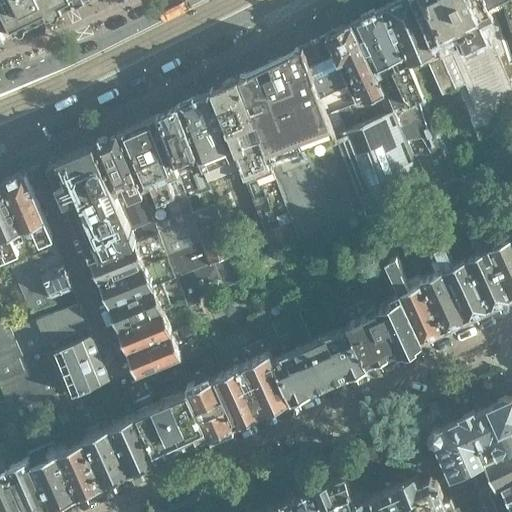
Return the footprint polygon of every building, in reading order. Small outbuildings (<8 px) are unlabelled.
[(0,0),(0,2),(14,30),(75,0),(0,0)] [(438,49),(414,0),(391,0),(386,3),(418,76),(437,74),(444,90),(456,85),(440,49),(438,49)] [(472,123),(511,106),(511,58),(511,59),(492,8),(489,1),(488,0),(414,0),(438,49),(440,49),(456,85),(472,123)] [(511,0),(488,0),(489,1),(491,0),(506,0),(511,14),(511,0)] [(0,36),(14,30),(0,2),(0,36)] [(427,191),(455,178),(445,156),(438,159),(435,153),(443,150),(423,100),(425,91),(418,76),(386,3),(353,19),(380,74),(377,76),(383,90),(391,107),(339,127),(303,44),(272,59),(270,59),(269,60),(238,75),(283,198),(289,215),(296,234),(299,242),(366,216),(363,210),(425,186),(427,191)] [(380,74),(353,19),(326,33),(345,75),(356,100),(383,90),(377,76),(380,74)] [(345,75),(326,33),(306,43),(332,101),(339,99),(331,81),(345,75)] [(283,198),(238,75),(212,87),(242,170),(245,178),(258,173),(269,203),(283,198)] [(242,170),(212,87),(211,88),(180,102),(178,103),(199,167),(205,184),(242,170)] [(199,167),(178,103),(175,104),(176,104),(158,113),(158,112),(156,113),(172,159),(178,174),(188,171),(195,192),(206,188),(205,184),(199,167)] [(230,254),(211,200),(191,207),(185,191),(173,196),(168,182),(179,177),(178,174),(172,159),(156,113),(154,114),(154,115),(139,122),(139,121),(135,123),(135,124),(120,130),(118,131),(141,192),(151,188),(156,202),(146,206),(150,218),(155,231),(163,254),(100,280),(110,304),(152,287),(172,279),(171,277),(230,254)] [(141,192),(118,131),(94,141),(95,141),(129,227),(150,218),(146,206),(141,192)] [(129,227),(95,141),(94,141),(48,161),(67,203),(68,203),(90,257),(134,240),(129,227)] [(53,236),(26,173),(25,170),(1,181),(33,253),(44,249),(41,241),(53,236)] [(51,295),(33,253),(1,181),(0,181),(0,241),(34,320),(80,301),(73,286),(51,295)] [(296,234),(289,215),(261,225),(268,244),(296,234)] [(511,295),(487,241),(477,219),(463,225),(471,241),(474,242),(477,247),(465,252),(489,306),(511,295)] [(100,280),(163,254),(155,231),(134,240),(90,257),(100,280)] [(511,234),(510,231),(487,241),(511,295),(511,234)] [(73,286),(64,262),(53,236),(41,241),(44,249),(33,253),(51,295),(73,286)] [(489,306),(465,252),(451,258),(441,239),(432,243),(442,263),(466,316),(489,306)] [(34,320),(0,241),(0,384),(18,425),(43,415),(70,404),(66,395),(67,394),(47,351),(44,345),(34,320)] [(443,327),(420,276),(406,282),(398,267),(400,264),(395,252),(384,257),(397,286),(422,336),(443,327)] [(210,289),(206,281),(217,276),(212,262),(177,276),(189,305),(200,301),(197,294),(210,289)] [(466,316),(442,263),(419,274),(420,276),(443,327),(466,316)] [(422,336),(397,286),(387,290),(389,294),(373,302),(395,349),(422,336)] [(161,309),(152,287),(110,304),(119,326),(161,309)] [(367,362),(345,314),(334,290),(328,293),(341,321),(304,338),(323,381),(348,371),(348,372),(368,364),(367,362)] [(395,349),(373,302),(371,297),(361,302),(363,306),(345,314),(367,362),(395,349)] [(90,325),(80,301),(34,320),(44,345),(90,325)] [(171,332),(161,309),(119,326),(128,350),(171,332)] [(323,381),(304,338),(292,309),(265,321),(278,350),(271,353),(291,397),(291,398),(312,389),(311,387),(323,381)] [(198,351),(188,325),(171,332),(128,350),(138,372),(171,358),(173,363),(176,362),(198,351)] [(109,376),(92,332),(47,351),(67,394),(109,376)] [(291,397),(271,353),(266,355),(263,349),(258,338),(248,342),(253,353),(240,359),(262,410),(291,397)] [(262,410),(240,359),(213,371),(235,422),(262,410)] [(209,433),(186,383),(176,362),(173,363),(159,369),(171,396),(137,411),(157,457),(209,433)] [(469,369),(466,362),(459,365),(463,372),(469,369)] [(235,422),(213,371),(186,383),(209,433),(235,422)] [(511,445),(511,394),(435,429),(454,471),(457,470),(485,457),(511,445)] [(76,419),(70,404),(43,415),(49,430),(76,419)] [(157,457),(137,411),(110,423),(130,469),(157,457)] [(130,469),(110,423),(83,435),(84,437),(104,481),(130,469)] [(104,481),(84,437),(67,444),(66,441),(56,445),(77,492),(104,481)] [(77,492),(56,445),(47,449),(48,452),(32,460),(52,504),(77,492)] [(511,445),(485,457),(496,482),(479,489),(489,511),(501,511),(511,507),(511,445)] [(33,511),(52,504),(32,460),(30,455),(7,465),(28,511),(33,511)] [(28,511),(7,465),(0,468),(0,506),(2,511),(28,511)] [(460,477),(457,470),(454,471),(446,475),(450,482),(460,477)] [(362,511),(358,501),(355,494),(345,473),(318,486),(329,511),(362,511)] [(451,511),(437,480),(430,477),(420,481),(417,476),(418,476),(417,474),(406,479),(420,511),(451,511)] [(420,511),(406,479),(399,482),(399,483),(379,492),(387,511),(420,511)] [(329,511),(318,486),(294,496),(301,511),(329,511)] [(387,511),(379,492),(367,497),(364,490),(355,494),(358,501),(362,511),(387,511)] [(301,511),(294,496),(271,507),(272,511),(301,511)]
